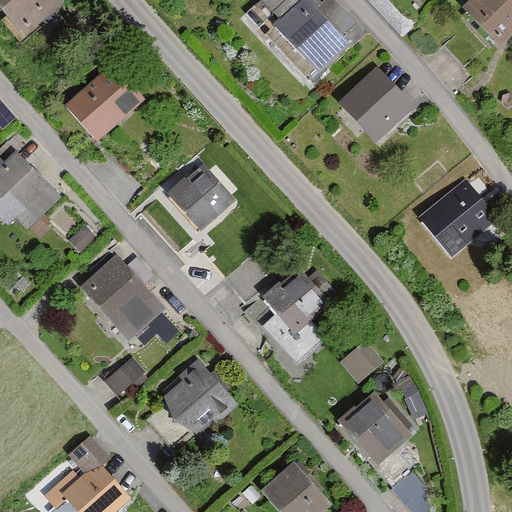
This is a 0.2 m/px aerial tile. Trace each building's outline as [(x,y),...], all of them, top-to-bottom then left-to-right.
[(63,6),(57,0),(0,0),(0,15),(24,42),(63,6)] [(354,26),(329,0),(325,0),(321,5),(316,0),(263,0),(261,3),(279,22),(275,26),(321,74),(350,46),(342,37),(354,26)] [(511,24),(511,0),(472,0),(462,11),(501,48),(511,36),(511,28),(510,27),(511,24)] [(143,100),(107,66),(64,110),(101,144),(143,100)] [(414,110),(373,70),(337,106),(377,146),(414,110)] [(3,164),(0,161),(0,221),(8,230),(49,188),(13,154),(3,164)] [(234,201),(201,168),(170,198),(202,232),(234,201)] [(431,211),(463,247),(496,218),(465,181),(431,211)] [(91,238),(80,227),(64,244),(75,255),(91,238)] [(125,269),(114,258),(79,293),(129,342),(163,307),(142,287),(151,277),(134,260),(125,269)] [(339,302),(317,274),(310,280),(302,269),(264,300),(278,317),(264,328),(292,363),(328,334),(317,320),(339,302)] [(383,363),(364,343),(339,366),(358,386),(383,363)] [(143,373),(129,359),(102,385),(116,399),(143,373)] [(180,383),(162,400),(174,424),(198,436),(232,404),(193,363),(176,379),(180,383)] [(376,465),(411,433),(374,393),(339,425),(376,465)] [(88,439),(67,457),(83,475),(77,480),(71,473),(43,498),(55,511),(66,503),(74,511),(115,511),(129,500),(101,468),(108,462),(88,439)] [(324,511),(333,504),(294,464),(262,494),(279,511),(324,511)] [(412,470),(393,487),(415,511),(424,511),(438,500),(412,470)]
